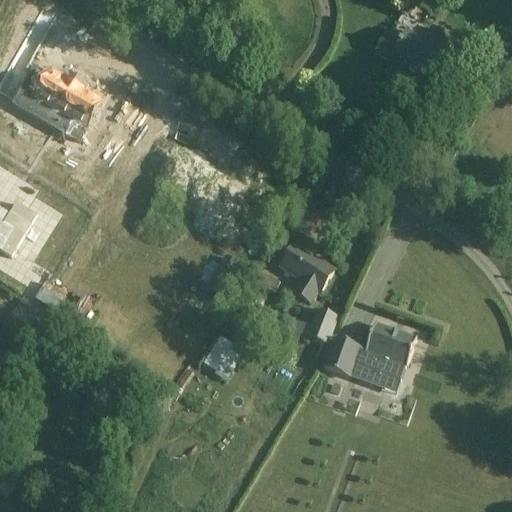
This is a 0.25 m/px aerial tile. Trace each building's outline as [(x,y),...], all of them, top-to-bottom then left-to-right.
[(451,40),(436,32),(432,40),(426,37),(421,45),(407,37),(402,44),(388,36),(376,56),(393,67),(397,60),(430,79),(447,49),(446,49),(451,40)] [(22,93),(14,107),(43,123),(79,144),(102,106),(83,96),(84,94),(68,84),(67,86),(49,76),(47,79),(35,72),(22,93)] [(0,216),(0,244),(16,255),(36,224),(16,211),(9,222),(0,216)] [(335,273),(296,248),(281,271),(302,284),(295,295),(312,306),(319,295),(321,296),(335,273)] [(222,306),(241,274),(220,262),(201,293),(222,306)] [(280,284),(261,273),(256,283),(275,294),(280,284)] [(48,314),(25,299),(5,328),(29,344),(48,314)] [(338,321),(317,313),(312,327),(298,322),(293,333),(328,346),(338,321)] [(417,342),(376,328),(366,354),(408,369),(417,342)] [(215,335),(200,366),(216,374),(231,343),(215,335)] [(360,350),(336,342),(325,372),(349,381),(360,350)] [(294,404),(307,382),(266,357),(253,379),(294,404)] [(0,389),(8,377),(0,371),(0,389)]
